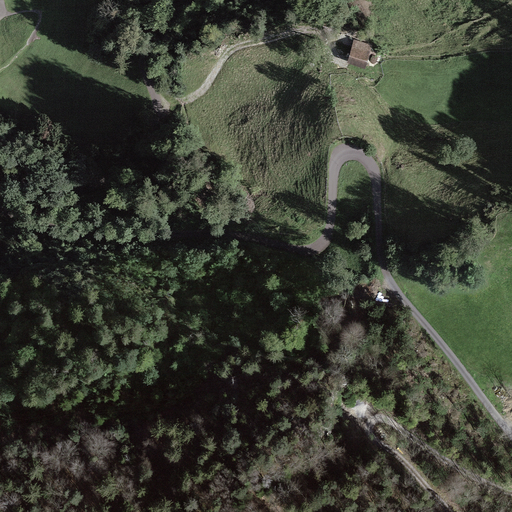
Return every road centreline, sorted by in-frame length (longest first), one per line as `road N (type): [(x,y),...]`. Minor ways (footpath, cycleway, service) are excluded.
road 1 (residential): [(0,204),(71,232),(237,232),(312,249),(331,241),(343,156),(357,147),(375,160),(384,184),(389,256),(402,284),(511,423)]
road 2 (residential): [(199,0),(151,40),(147,60),(164,119),(105,182),(87,191),(0,180)]
road 3 (track): [(511,488),(482,479),(381,412),(365,412),(362,420),(452,511)]
